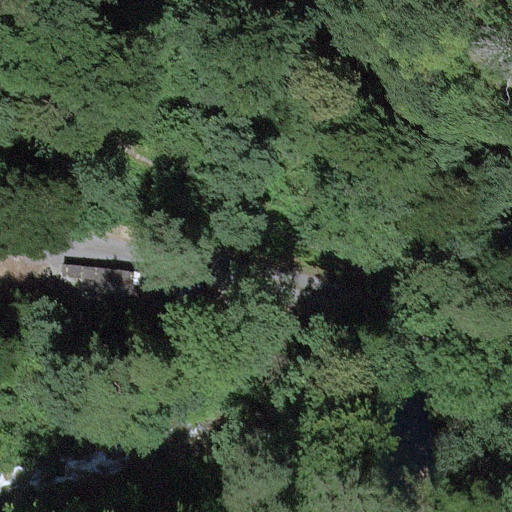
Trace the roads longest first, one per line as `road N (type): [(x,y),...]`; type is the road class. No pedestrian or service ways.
road 1 (track): [(387,328),(323,292),(0,230)]
road 2 (track): [(422,511),(387,328)]
